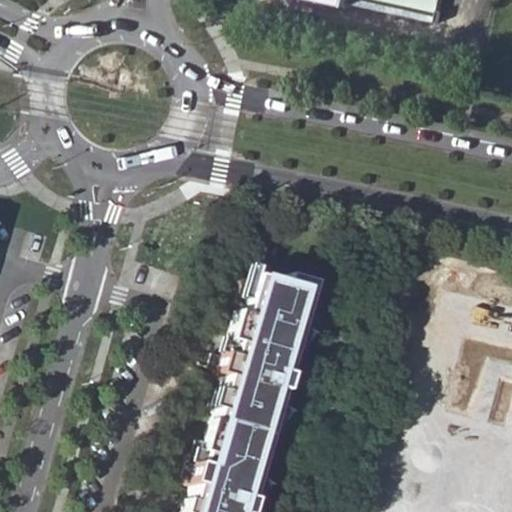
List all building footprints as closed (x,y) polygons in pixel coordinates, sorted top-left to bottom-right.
[(354,0),(431,18),(435,0),(354,0)] [(236,511),(299,282),(272,275),(271,280),(268,289),(239,281),(233,280),(226,303),(235,305),(232,314),(224,344),(221,357),(212,355),(206,375),(215,377),(190,467),(181,464),(176,484),(184,487),(180,501),(177,511),(236,511)] [(263,281),(241,275),(239,281),(268,289),(271,280),(264,278),(263,281)] [(224,312),(216,341),(224,344),(232,314),(224,312)] [(177,511),(180,501),(175,500),(172,511),(177,511)]
